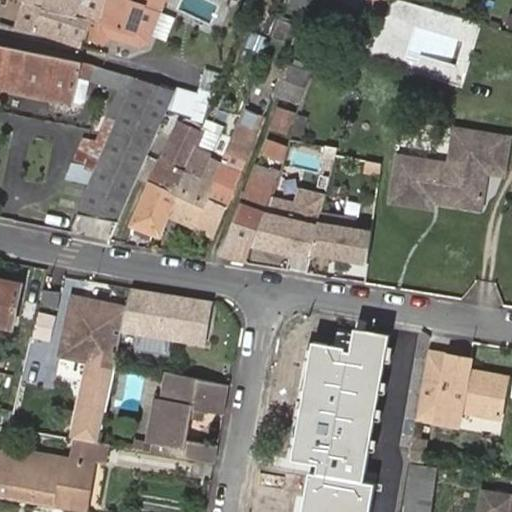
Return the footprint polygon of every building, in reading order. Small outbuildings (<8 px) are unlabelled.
[(19,25),(66,40),(67,36),(83,40),(90,21),(28,0),(26,7),(19,25)] [(27,0),(28,0),(90,21),(101,25),(109,0),(121,0),(130,3),(130,0),(27,0)] [(130,0),(130,3),(121,0),(109,0),(101,25),(90,21),(83,40),(107,48),(109,36),(141,47),(154,11),(162,14),(167,0),(130,0)] [(231,0),(226,13),(247,19),(255,1),(251,0),(231,0)] [(291,0),(288,10),(302,15),(307,0),(291,0)] [(19,25),(26,7),(14,3),(7,22),(19,25)] [(154,11),(141,47),(152,45),(162,14),(154,11)] [(24,65),(27,53),(0,46),(0,72),(3,60),(24,65)] [(77,167),(97,171),(136,81),(71,62),(27,53),(24,65),(3,60),(0,72),(0,82),(71,97),(75,82),(118,94),(96,142),(88,140),(77,167)] [(291,112),(295,113),(308,72),(284,63),(268,104),(274,106),(291,112)] [(78,217),(116,225),(175,93),(136,81),(97,171),(78,217)] [(284,131),(291,112),(274,106),(268,125),(284,131)] [(261,120),(239,112),(220,167),(211,190),(211,191),(207,203),(225,211),(261,120)] [(160,160),(201,175),(205,163),(209,152),(193,147),(198,132),(174,124),(160,160)] [(441,197),(440,202),(478,208),(484,169),(501,171),(507,136),(453,128),(447,163),(396,155),(389,199),(430,205),(431,200),(432,195),(441,197)] [(72,166),(77,167),(88,140),(84,139),(72,166)] [(279,163),(284,147),(274,144),(269,159),(279,163)] [(291,168),(318,173),(322,151),(295,146),(291,168)] [(336,150),(324,147),(322,156),(334,159),(336,150)] [(205,207),(207,203),(211,191),(197,185),(201,175),(160,160),(149,186),(149,187),(171,194),(172,195),(205,207)] [(211,190),(220,167),(205,163),(201,175),(197,185),(211,191),(211,190)] [(224,258),(246,265),(252,247),(267,200),(276,172),(255,165),(224,258)] [(149,187),(134,227),(162,237),(164,232),(167,223),(169,214),(166,212),(172,195),(171,194),(149,187)] [(296,207),(267,200),(252,247),(309,261),(310,257),(320,216),(324,199),(299,193),(296,207)] [(167,223),(213,241),(225,211),(207,203),(205,207),(172,195),(166,212),(169,214),(167,223)] [(320,216),(310,257),(367,266),(372,234),(353,231),(355,221),(320,216)] [(22,286),(0,281),(0,325),(14,328),(22,286)] [(60,294),(42,291),(39,307),(57,310),(60,294)] [(128,306),(122,334),(205,348),(212,305),(175,299),(130,292),(128,306)] [(128,306),(74,296),(63,354),(86,359),(71,437),(100,443),(122,334),(128,306)] [(392,330),(360,325),(356,346),(318,340),(300,457),(326,461),(325,466),(324,472),(314,470),(307,511),(372,511),(378,479),(369,478),(392,330)] [(473,361),(429,353),(416,420),(460,428),(464,409),(502,416),(509,380),(470,372),(473,361)] [(228,388),(168,376),(163,403),(156,445),(154,456),(214,467),(217,449),(185,442),(189,422),(199,424),(201,414),(222,418),(228,388)] [(148,444),(156,445),(163,403),(156,402),(148,444)] [(133,452),(143,454),(144,444),(135,442),(133,452)] [(0,497),(58,508),(60,494),(86,499),(93,462),(103,463),(106,448),(75,443),(72,464),(0,451),(0,497)] [(434,511),(442,465),(416,461),(406,511),(434,511)] [(511,511),(511,496),(484,493),(480,511),(511,511)] [(83,511),(86,499),(60,494),(58,508),(83,511)]
